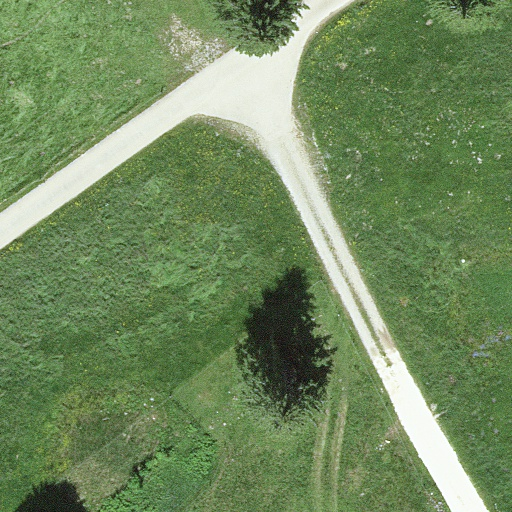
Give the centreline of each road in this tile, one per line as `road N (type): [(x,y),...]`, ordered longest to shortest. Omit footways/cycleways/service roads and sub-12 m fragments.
road 1 (track): [(470,511),(235,64)]
road 2 (track): [(334,0),(0,233)]
